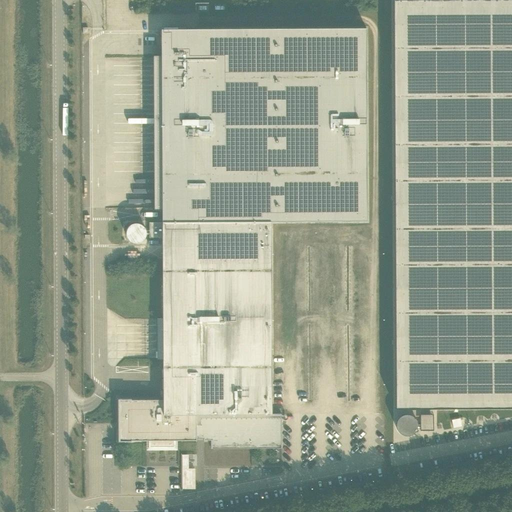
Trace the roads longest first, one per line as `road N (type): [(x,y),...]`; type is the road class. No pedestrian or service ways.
road 1 (unknown): [(379,327),(365,38),(341,20),(318,18),(99,23)]
road 2 (unclassified): [(62,511),(59,0)]
road 3 (unknown): [(379,327),(343,336),(345,401),(379,403),(379,364)]
road 4 (unclassified): [(387,511),(511,488)]
road 5 (unknown): [(511,434),(392,457)]
